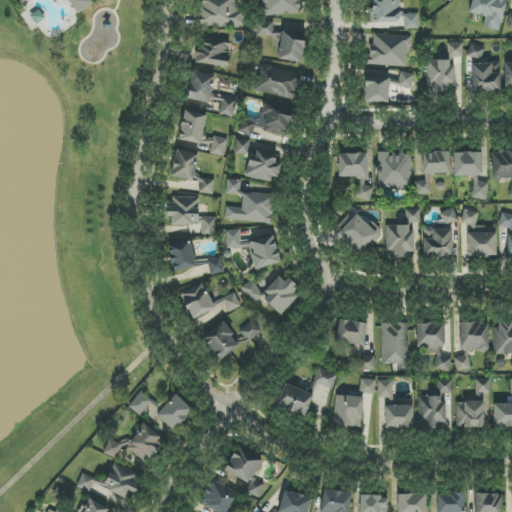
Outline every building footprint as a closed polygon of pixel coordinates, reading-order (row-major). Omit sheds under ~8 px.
[(92,4),(89,0),(66,0),(75,14),(92,4)] [(200,0),(199,25),(243,27),(244,10),(236,10),(235,0),(200,0)] [(299,14),(298,0),(262,0),(263,16),(299,14)] [(399,0),(371,0),(372,23),(401,22),(399,0)] [(499,31),(506,0),(472,0),(469,13),(485,17),(482,27),(499,31)] [(418,29),(418,14),(404,14),(404,30),(418,29)] [(257,36),(274,36),(274,21),(256,22),(257,36)] [(279,60),(302,62),(305,34),(281,32),(279,60)] [(411,36),(370,35),(369,65),(406,67),(407,46),(411,47),(411,36)] [(228,67),(230,42),(200,39),(198,64),(228,67)] [(426,61),(427,93),(447,92),(447,87),(455,86),(454,58),(463,58),(463,43),(447,44),(447,48),(437,48),(438,60),(426,61)] [(467,47),(467,58),(483,58),(483,47),(467,47)] [(500,92),(500,73),(492,73),(492,64),(471,64),(472,92),(500,92)] [(255,91),(295,100),(300,74),(261,66),(255,91)] [(187,98),(209,104),(216,77),(194,71),(187,98)] [(364,101),(388,103),(389,87),(413,89),(414,73),(400,73),(399,81),(389,80),(389,78),(366,77),(364,101)] [(236,100),(221,98),(219,115),(234,116),(236,100)] [(286,137),(291,115),(263,108),(259,123),(242,118),(238,133),(251,136),(253,128),(286,137)] [(205,114),(183,111),(179,141),(202,143),(205,114)] [(203,134),(201,142),(211,145),(209,153),(224,157),(228,140),(203,134)] [(278,181),(281,157),(249,154),(250,141),(237,139),(235,153),(249,155),(246,177),(278,181)] [(172,179),(195,180),(197,153),(174,151),(172,179)] [(511,152),(493,151),(492,178),(511,178),(511,152)] [(448,174),(449,153),(422,152),(421,179),(416,179),(416,194),(430,195),(431,173),(448,174)] [(454,152),(453,176),(481,176),(482,153),(454,152)] [(378,189),(411,189),(411,153),(378,153),(378,189)] [(338,177),(357,178),(357,199),(372,200),(372,186),(366,186),(366,154),(339,154),(338,177)] [(214,179),(200,179),(199,194),(213,194),(214,179)] [(240,180),(227,179),(226,194),(239,195),(240,180)] [(488,183),(474,181),(472,198),(486,200),(488,183)] [(272,194),(243,193),(242,208),(226,207),(226,221),(271,222),(272,194)] [(216,217),(199,217),(200,197),(168,197),(168,218),(172,218),(171,225),(201,226),(201,235),(216,235),(216,217)] [(420,209),(405,209),(406,223),(420,223),(420,209)] [(452,229),(443,229),(443,223),(456,223),(456,211),(441,211),(441,221),(433,221),(434,229),(424,229),(424,257),(452,257),(452,229)] [(484,232),(484,226),(477,226),(478,212),(462,211),(462,224),(472,225),(472,232),(484,232)] [(361,254),(382,232),(373,223),(368,228),(351,212),(335,229),(361,254)] [(511,214),(501,213),(499,229),(511,230),(511,214)] [(387,226),(388,259),(406,258),(406,252),(420,252),(419,231),(409,232),(408,225),(387,226)] [(227,249),(251,247),(253,268),(278,265),(276,239),(241,241),(240,230),(225,231),(227,249)] [(468,257),(497,256),(496,233),(467,234),(468,257)] [(167,246),(174,272),(197,266),(190,240),(167,246)] [(199,262),(200,266),(208,264),(211,275),(224,272),(221,257),(199,262)] [(263,293),(250,280),(240,290),(254,303),(260,296),(281,315),(301,294),(280,274),(263,293)] [(214,310),(204,284),(181,293),(191,319),(214,310)] [(215,308),(218,307),(221,315),(241,307),(235,293),(213,303),(215,308)] [(367,323),(338,320),(336,342),(365,345),(367,323)] [(220,360),(242,343),(244,345),(261,332),(253,321),(234,336),(224,322),(203,339),(220,360)] [(416,324),(417,348),(432,348),(434,372),(451,371),(450,356),(443,356),(442,337),(450,337),(449,322),(416,324)] [(408,323),(380,324),(381,364),(408,363),(408,323)] [(460,323),(460,350),(489,350),(488,323),(460,323)] [(496,355),(511,354),(511,323),(495,324),(496,355)] [(375,370),(375,356),(364,356),(364,346),(356,346),(357,370),(375,370)] [(457,372),(471,369),(468,355),(454,358),(457,372)] [(313,385),(333,389),(336,374),(316,370),(313,385)] [(375,380),(360,379),(360,393),(375,393),(375,380)] [(490,393),(490,379),(476,379),(476,393),(490,393)] [(393,380),(378,380),(378,397),(393,397),(393,380)] [(418,397),(419,427),(437,427),(437,425),(451,425),(451,380),(437,380),(437,397),(418,397)] [(278,408),(307,415),(312,392),(282,386),(278,408)] [(152,400),(141,392),(129,407),(140,416),(152,400)] [(173,431),(193,410),(176,394),(157,415),(173,431)] [(334,426),(362,427),(363,397),(335,396),(334,426)] [(484,402),(456,402),(457,429),(484,428),(484,402)] [(511,404),(493,404),(494,427),(511,427),(511,404)] [(385,428),(413,429),(414,406),(385,406),(385,428)] [(226,474),(248,481),(244,493),(260,498),(264,483),(256,480),(262,458),(233,449),(226,474)] [(141,476),(114,463),(103,487),(130,500),(141,476)] [(89,492),(94,478),(82,474),(77,487),(89,492)] [(227,511),(237,493),(213,480),(201,504),(215,511),(227,511)] [(307,511),(312,498),(284,490),(278,511),(307,511)] [(348,511),(351,493),(324,490),(321,511),(348,511)] [(464,511),(464,493),(437,494),(437,511),(464,511)] [(426,511),(427,495),(397,494),(397,511),(426,511)] [(502,511),(502,494),(475,494),(474,511),(502,511)] [(387,511),(388,497),(360,496),(359,511),(387,511)] [(112,511),(113,511),(87,498),(79,511),(68,511),(56,505),(51,511),(112,511)]
